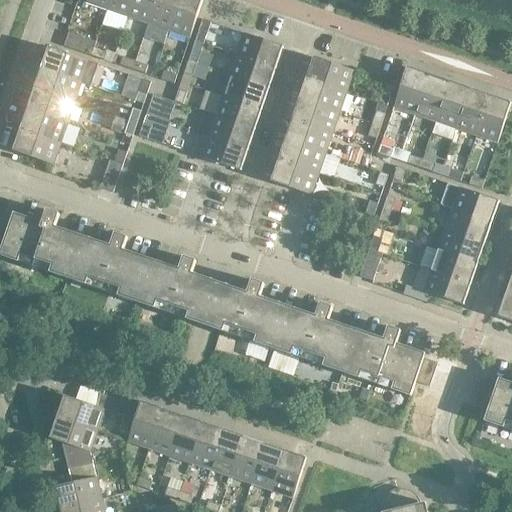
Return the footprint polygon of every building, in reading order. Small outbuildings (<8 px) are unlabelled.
[(86,0),(86,3),(107,10),(110,0),(86,0)] [(133,0),(110,0),(107,10),(127,17),(133,0)] [(156,0),(133,0),(127,17),(148,24),(156,0)] [(178,0),(156,0),(148,24),(168,31),(178,0)] [(202,0),(178,0),(168,31),(190,38),(202,0)] [(211,23),(203,20),(198,33),(207,36),(211,23)] [(96,43),(68,34),(64,47),(91,56),(94,48),(96,43)] [(283,48),(243,34),(236,55),(276,69),(283,48)] [(49,48),(42,69),(81,83),(89,62),(49,48)] [(94,48),(91,56),(104,60),(107,52),(94,48)] [(201,52),(193,49),(188,62),(197,64),(201,52)] [(276,69),(236,55),(229,76),(269,89),(276,69)] [(122,57),(120,66),(132,70),(135,62),(122,57)] [(314,58),(307,79),(346,93),(354,72),(314,58)] [(148,66),(135,62),(132,70),(145,75),(148,66)] [(197,64),(188,62),(184,74),(192,77),(197,64)] [(407,68),(405,74),(400,88),(393,108),(415,115),(428,76),(407,68)] [(81,83),(42,69),(35,90),(74,103),(81,83)] [(164,72),(161,80),(174,84),(177,76),(164,72)] [(269,89),(229,76),(222,96),(262,110),(269,89)] [(449,83),(428,76),(415,115),(435,122),(449,83)] [(346,93),(307,79),(300,100),(339,113),(346,93)] [(151,83),(143,80),(138,93),(146,96),(151,83)] [(395,86),(386,83),(382,96),(390,99),(395,86)] [(469,90),(449,83),(435,122),(456,129),(469,90)] [(74,103),(35,90),(28,110),(67,124),(74,103)] [(187,92),(179,90),(174,102),(183,105),(187,92)] [(490,96),(469,90),(456,129),(476,136),(490,96)] [(153,95),(149,108),(157,111),(161,98),(153,95)] [(262,110),(222,96),(215,117),(255,130),(262,110)] [(511,104),(490,96),(476,136),(497,143),(511,104)] [(339,113),(300,100),(293,120),(332,134),(339,113)] [(133,109),(128,122),(137,125),(141,112),(133,109)] [(67,124),(28,110),(21,131),(60,144),(67,124)] [(376,112),(372,125),(380,127),(385,115),(376,112)] [(255,130),(215,117),(208,137),(248,151),(255,130)] [(332,134),(293,120),(286,141),(325,154),(332,134)] [(137,125),(128,122),(124,134),(132,137),(137,125)] [(151,127),(143,124),(139,137),(147,140),(151,127)] [(380,127),(372,125),(368,137),(376,140),(380,127)] [(60,144),(21,131),(13,152),(19,154),(53,166),(60,144)] [(248,151),(208,137),(201,158),(241,172),(248,151)] [(325,154),(286,141),(279,161),(318,175),(325,154)] [(393,150),(381,146),(378,154),(391,158),(393,150)] [(119,150),(114,163),(123,166),(127,153),(119,150)] [(358,165),(366,168),(371,155),(362,153),(358,165)] [(410,156),(407,164),(419,168),(422,160),(410,156)] [(435,164),(422,160),(419,168),(432,173),(435,164)] [(109,161),(100,189),(113,193),(123,166),(114,163),(109,161)] [(318,175),(279,161),(271,182),(311,196),(318,175)] [(397,167),(393,180),(401,183),(405,170),(397,167)] [(450,169),(447,178),(460,182),(463,174),(450,169)] [(388,176),(379,173),(375,186),(383,188),(388,176)] [(472,177),(469,185),(482,189),(484,181),(472,177)] [(499,202),(448,184),(441,206),(452,210),(492,223),(499,202)] [(395,199),(387,196),(383,209),(391,212),(395,199)] [(370,202),(365,214),(374,217),(378,204),(370,202)] [(402,208),(400,214),(408,216),(410,211),(402,208)] [(391,212),(383,209),(378,222),(387,224),(391,212)] [(492,223),(452,210),(445,230),(485,244),(492,223)] [(47,211),(43,223),(14,214),(0,254),(0,256),(68,280),(83,237),(55,228),(59,215),(47,211)] [(485,244),(445,230),(438,250),(478,264),(485,244)] [(115,234),(111,247),(83,237),(68,280),(137,303),(151,261),(123,251),(127,238),(115,234)] [(381,240),(373,237),(369,250),(377,253),(377,252),(381,240)] [(377,253),(369,250),(359,277),(373,282),(382,254),(377,252),(377,253)] [(478,264),(438,250),(431,271),(471,285),(478,264)] [(184,257),(179,270),(151,261),(137,303),(273,350),(288,307),(260,298),(264,285),(252,281),(247,293),(192,274),(196,262),(184,257)] [(471,285),(431,271),(424,292),(464,306),(471,285)] [(511,298),(506,296),(498,318),(511,322),(511,298)] [(320,304),(316,317),(288,307),(273,350),(342,373),(356,331),(328,321),(333,308),(320,304)] [(388,327),(384,340),(356,331),(342,373),(411,397),(416,383),(424,359),(425,354),(396,344),(401,332),(388,327)] [(438,364),(424,359),(416,383),(430,388),(438,364)] [(475,403),(489,408),(497,384),(483,379),(475,403)] [(511,383),(499,379),(497,384),(489,408),(484,422),(511,431),(511,383)] [(95,407),(70,399),(65,397),(58,418),(97,432),(105,411),(123,417),(127,403),(100,394),(95,407)] [(141,402),(140,408),(127,403),(123,417),(135,421),(128,442),(149,449),(163,410),(141,402)] [(183,417),(163,410),(149,449),(170,456),(183,417)] [(204,424),(183,417),(170,456),(190,463),(204,424)] [(97,432),(58,418),(50,439),(62,443),(68,470),(93,464),(90,453),(97,432)] [(224,431),(204,424),(190,463),(210,470),(224,431)] [(244,438),(224,431),(210,470),(231,477),(244,438)] [(265,445),(244,438),(231,477),(251,484),(265,445)] [(285,452),(265,445),(251,484),(272,491),(285,452)] [(307,459),(285,452),(272,491),(293,499),(307,459)] [(102,500),(93,464),(68,470),(72,484),(55,488),(61,510),(102,500)] [(139,478),(137,486),(149,491),(152,482),(139,478)] [(400,487),(397,488),(394,488),(392,489),(390,490),(389,491),(387,493),(386,494),(384,496),(383,498),(382,500),(382,502),(381,504),(381,506),(381,508),(381,510),(381,511),(391,511),(421,505),(421,502),(420,500),(419,498),(418,497),(417,495),(416,493),(414,492),(412,491),(411,489),(409,489),(407,488),(405,487),(402,487),(400,487)] [(168,488),(165,496),(177,500),(180,492),(168,488)] [(193,496),(180,492),(177,500),(190,505),(193,496)] [(104,511),(102,500),(61,510),(61,511),(104,511)] [(208,502),(205,510),(211,511),(218,511),(221,506),(208,502)]
